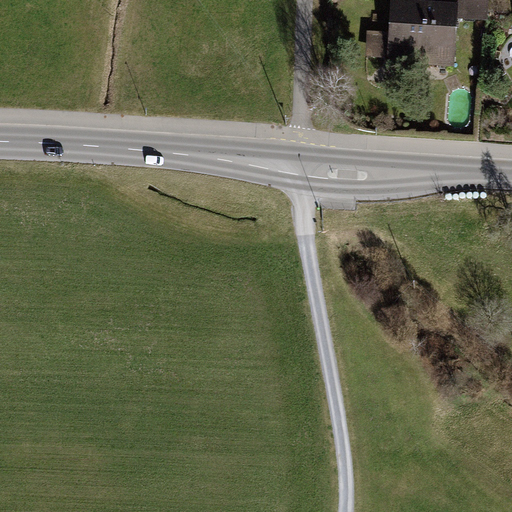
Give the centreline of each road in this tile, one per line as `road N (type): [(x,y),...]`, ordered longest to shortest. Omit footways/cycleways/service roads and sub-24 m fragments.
road 1 (track): [(345,511),(300,169)]
road 2 (tertiary): [(0,141),(172,151),(300,169)]
road 3 (tertiary): [(300,169),(511,175)]
road 4 (unclassified): [(305,0),(300,169)]
